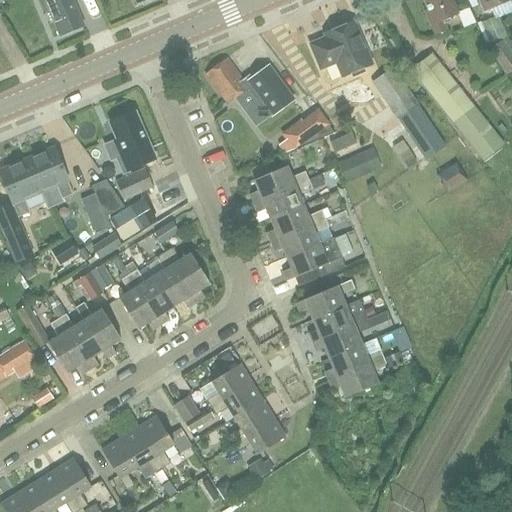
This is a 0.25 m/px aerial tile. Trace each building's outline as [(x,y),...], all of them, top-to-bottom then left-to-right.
[(43,0),(59,36),(84,25),(73,0),(43,0)] [(458,13),(452,0),(423,0),(427,10),(424,12),(429,25),(430,24),(436,37),(448,32),(443,20),(458,13)] [(480,0),(466,0),(465,0),(471,15),(484,11),(480,0)] [(511,0),(481,0),(485,10),(508,0),(511,0),(511,1),(511,0)] [(337,33),(310,44),(320,69),(336,62),(342,77),(372,64),(354,21),(336,29),(337,33)] [(488,49),(506,75),(511,70),(511,53),(503,39),(488,49)] [(453,122),(482,157),(503,140),(432,52),(409,71),(452,123),(453,122)] [(226,59),(205,74),(227,104),(236,97),(245,109),(257,100),(268,115),(270,114),(272,116),(295,99),(269,64),(246,80),(245,79),(242,80),(226,59)] [(388,107),(410,92),(393,67),(371,82),(388,107)] [(447,144),(422,108),(400,124),(425,160),(447,144)] [(116,140),(105,145),(111,158),(118,155),(125,171),(155,159),(135,113),(109,124),(116,140)] [(349,115),(333,127),(346,144),(362,131),(349,115)] [(244,117),(231,120),(237,142),(249,138),(244,117)] [(292,150),(310,136),(298,120),(280,134),(283,137),(273,144),(282,156),(292,150)] [(262,127),(246,143),(257,155),(274,140),(262,127)] [(54,147),(26,159),(41,193),(48,209),(63,202),(62,199),(73,194),(68,181),(69,181),(54,147)] [(338,165),(346,183),(370,172),(362,154),(338,165)] [(26,159),(0,170),(0,174),(12,202),(13,205),(13,204),(19,217),(30,213),(25,199),(41,193),(26,159)] [(254,180),(259,191),(251,194),(254,203),(262,199),(308,180),(305,171),(291,177),(287,166),(254,180)] [(144,167),(115,181),(124,201),(154,187),(144,167)] [(123,206),(104,180),(91,185),(105,216),(123,206)] [(312,188),(308,180),(262,199),(254,203),(258,213),(267,210),(270,219),(303,205),(298,194),(312,188)] [(12,202),(0,207),(0,227),(15,263),(35,254),(20,222),(19,217),(13,204),(13,205),(12,202)] [(303,205),(270,219),(275,229),(267,233),(270,242),(325,219),(331,216),(327,207),(308,216),(303,205)] [(343,221),(340,212),(331,216),(325,219),(270,242),(275,252),(283,248),(287,257),(333,238),(329,227),(343,221)] [(173,220),(154,232),(161,244),(180,232),(173,220)] [(120,245),(112,233),(90,247),(98,259),(120,245)] [(342,257),(334,237),(333,238),(287,257),(292,269),(283,272),(287,281),(295,277),(299,286),(346,266),(342,257)] [(67,238),(50,248),(59,263),(76,252),(67,238)] [(164,252),(196,303),(206,297),(201,290),(210,284),(191,254),(181,260),(173,246),(164,252)] [(196,303),(164,252),(156,257),(164,270),(155,276),(174,307),(183,301),(188,308),(196,303)] [(114,283),(102,264),(90,271),(103,290),(114,283)] [(174,307),(155,276),(145,282),(136,269),(129,274),(161,325),(170,320),(165,312),(174,307)] [(102,292),(89,272),(73,281),(76,287),(81,283),(91,299),(102,292)] [(161,325),(129,274),(120,279),(129,292),(119,298),(138,329),(148,323),(153,330),(161,325)] [(324,281),(307,288),(311,297),(296,303),(301,314),(309,310),(313,319),(345,306),(340,295),(355,289),(351,280),(328,290),(324,281)] [(84,321),(74,327),(54,294),(47,298),(53,307),(52,308),(58,319),(90,370),(99,364),(94,357),(103,351),(84,321)] [(117,353),(112,345),(120,340),(102,310),(93,316),(83,302),(75,308),(84,321),(103,351),(108,359),(117,353)] [(27,304),(15,311),(23,323),(34,316),(27,304)] [(345,306),(313,319),(317,330),(308,333),(312,343),(367,319),(367,318),(376,315),(372,305),(349,315),(345,306)] [(4,307),(0,309),(0,322),(10,316),(4,307)] [(400,319),(410,340),(423,334),(412,313),(400,319)] [(90,370),(58,319),(50,324),(58,338),(49,344),(67,373),(77,367),(82,375),(90,370)] [(367,319),(312,343),(316,352),(325,348),(329,358),(362,344),(357,333),(371,327),(367,319)] [(268,335),(282,372),(300,365),(286,328),(268,335)] [(329,358),(334,369),(325,372),(329,381),(383,358),(384,358),(376,338),(362,344),(329,358)] [(0,381),(36,359),(24,340),(0,355),(0,381)] [(333,390),(341,387),(346,398),(379,383),(374,372),(386,367),(403,360),(399,351),(384,358),(383,358),(329,381),(333,390)] [(233,363),(227,353),(217,359),(223,369),(233,363)] [(211,408),(252,383),(240,364),(211,382),(199,389),(211,408)] [(252,383),(211,408),(215,415),(227,408),(233,419),(262,401),(252,383)] [(47,387),(30,398),(38,410),(55,400),(47,387)] [(184,423),(199,413),(188,395),(173,405),(184,423)] [(262,401),(233,419),(239,428),(228,436),(233,443),(274,419),(262,401)] [(209,409),(185,424),(190,432),(215,417),(209,409)] [(171,463),(163,451),(173,445),(156,417),(139,427),(164,467),(171,463)] [(285,438),(274,419),(233,443),(238,451),(248,444),(256,456),(285,438)] [(164,467),(139,427),(121,439),(138,467),(149,460),(156,472),(164,467)] [(138,467),(121,439),(101,450),(119,479),(120,478),(127,490),(135,485),(128,474),(138,467)] [(255,480),(268,472),(259,458),(246,466),(255,480)] [(73,459),(55,470),(80,510),(88,505),(81,494),(91,487),(73,459)] [(55,470),(37,482),(55,510),(66,503),(70,511),(76,511),(80,510),(55,470)] [(160,485),(169,497),(177,491),(169,479),(160,485)] [(37,482),(19,493),(31,511),(51,511),(55,510),(37,482)] [(217,489),(224,500),(232,495),(225,484),(217,489)] [(31,511),(19,493),(1,504),(5,511),(31,511)] [(158,511),(154,503),(136,511),(158,511)]
